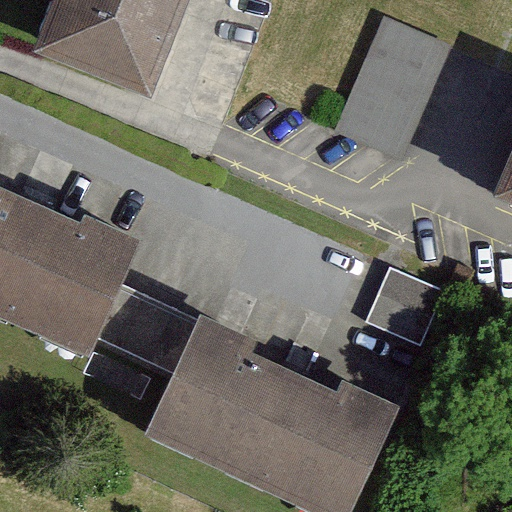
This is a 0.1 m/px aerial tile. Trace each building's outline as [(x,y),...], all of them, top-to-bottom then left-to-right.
[(171,0),(33,0),(15,51),(136,96),(171,0)] [(456,54),(385,23),(334,138),(406,169),(456,54)] [(511,162),(493,206),(511,214),(511,162)] [(132,252),(0,198),(0,321),(88,358),(132,252)] [(452,302),(391,274),(364,333),(425,361),(452,302)] [(347,511),(393,405),(186,318),(138,431),(328,511),(347,511)]
